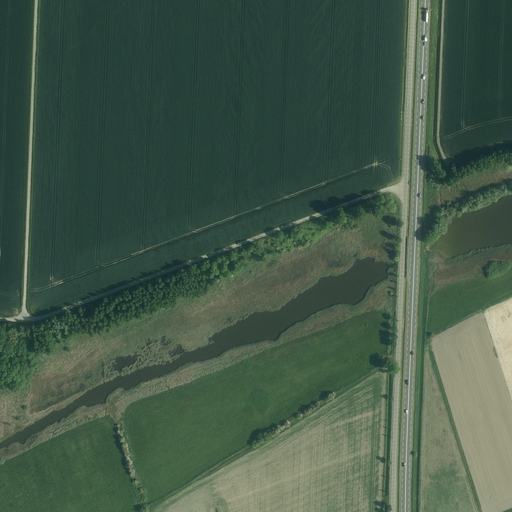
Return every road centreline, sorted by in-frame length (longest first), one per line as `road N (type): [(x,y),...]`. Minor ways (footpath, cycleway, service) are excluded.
road 1 (primary): [(404,511),(425,0)]
road 2 (unclassified): [(404,189),(24,319)]
road 3 (unclassified): [(394,511),(404,189)]
road 4 (unclassified): [(24,319),(35,0)]
road 5 (unclassified): [(404,189),(413,0)]
road 6 (track): [(480,511),(426,333)]
